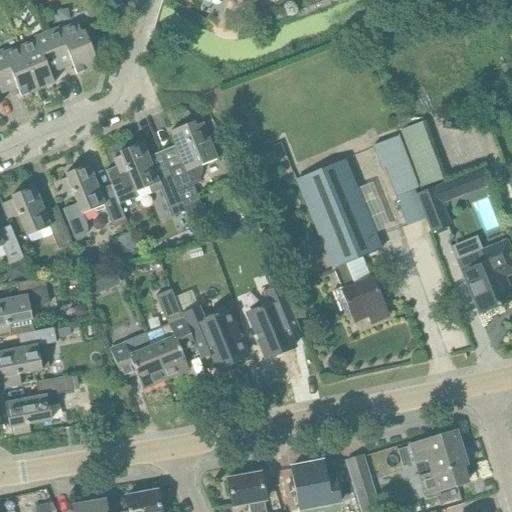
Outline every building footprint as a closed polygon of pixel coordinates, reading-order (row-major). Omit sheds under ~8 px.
[(15,0),(19,8),(33,3),(32,0),(15,0)] [(58,28),(46,33),(61,69),(72,65),(76,75),(98,66),(84,32),(81,33),(77,23),(59,31),(58,28)] [(61,69),(46,33),(34,38),(35,41),(19,47),(37,91),(54,84),(50,74),(61,69)] [(3,51),(0,51),(0,79),(5,92),(16,87),(20,97),(37,91),(19,47),(4,53),(3,51)] [(183,164),(168,170),(183,208),(199,201),(193,186),(198,184),(203,170),(201,166),(216,159),(201,123),(194,126),(193,122),(170,132),(183,164)] [(401,130),(422,186),(443,178),(421,122),(401,130)] [(412,173),(398,136),(373,146),(382,170),(389,167),(394,181),(412,173)] [(182,208),(183,208),(168,170),(155,176),(142,143),(119,152),(120,156),(113,159),(116,167),(105,171),(111,185),(119,206),(137,198),(135,193),(148,187),(151,194),(160,191),(167,210),(181,204),(182,208)] [(296,181),(332,269),(333,269),(341,289),(332,292),(340,311),(348,308),(354,321),(368,315),(371,323),(387,317),(372,279),(355,286),(345,264),(381,250),(344,161),(296,181)] [(124,218),(119,206),(111,185),(98,190),(88,165),(65,174),(66,178),(59,181),(65,196),(72,193),(77,204),(62,210),(76,243),(80,241),(82,240),(84,238),(85,236),(86,234),(87,232),(87,230),(87,228),(87,226),(82,214),(94,209),(96,212),(104,209),(110,224),(124,218)] [(460,177),(416,195),(431,232),(450,225),(441,204),(467,193),(460,177)] [(72,244),(57,207),(44,212),(34,187),(11,196),(12,200),(2,204),(8,219),(18,215),(27,236),(40,231),(43,238),(52,235),(58,250),(72,244)] [(23,259),(10,226),(0,229),(0,253),(4,252),(9,265),(23,259)] [(458,261),(456,261),(461,273),(477,312),(495,304),(496,307),(511,300),(511,295),(505,277),(511,274),(511,254),(506,241),(484,250),(481,251),(458,261)] [(44,278),(16,284),(19,297),(0,301),(0,334),(9,333),(9,337),(33,332),(29,308),(49,305),(44,278)] [(266,303),(246,312),(264,356),(292,345),(287,334),(298,329),(279,283),(261,291),(266,303)] [(197,302),(179,309),(183,320),(194,346),(198,355),(210,351),(214,362),(242,350),(223,306),(202,315),(197,302)] [(194,346),(183,320),(161,329),(165,341),(151,346),(165,381),(189,371),(180,351),(194,346)] [(69,327),(57,329),(59,338),(70,336),(69,327)] [(4,388),(20,385),(18,375),(41,370),(38,356),(46,355),(44,345),(56,343),(53,328),(33,332),(18,335),(20,349),(0,352),(0,378),(2,378),(4,388)] [(132,341),(109,350),(120,376),(134,371),(142,390),(165,381),(151,346),(137,352),(132,341)] [(71,377),(36,383),(38,397),(4,404),(8,428),(12,427),(14,435),(30,432),(28,424),(51,420),(48,406),(56,405),(54,395),(74,391),(71,377)] [(433,476),(462,467),(462,466),(465,465),(455,432),(397,450),(403,469),(429,461),(433,476)] [(346,461),(352,481),(362,511),(379,511),(362,457),(346,461)] [(333,468),(323,469),(322,462),(290,468),(299,511),(340,503),(333,468)] [(424,496),(435,492),(467,483),(462,467),(433,476),(420,480),(424,496)] [(265,511),(263,501),(265,501),(260,473),(227,479),(232,507),(248,504),(249,511),(265,511)] [(125,498),(127,511),(160,511),(157,492),(125,498)] [(105,511),(104,501),(73,507),(74,511),(105,511)]
